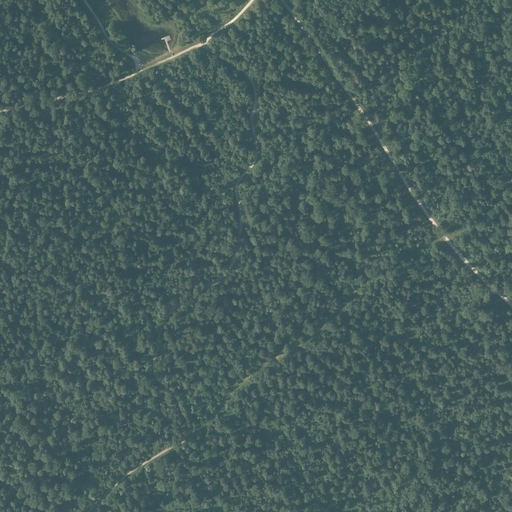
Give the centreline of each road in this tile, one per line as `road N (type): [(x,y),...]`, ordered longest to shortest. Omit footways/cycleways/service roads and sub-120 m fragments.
road 1 (track): [(191,432),(172,392),(153,375),(158,331),(168,313),(230,266),(239,230),(234,189),(256,154),(252,83),(199,42)]
road 2 (track): [(445,238),(382,265),(314,334),(256,369),(202,424),(126,474),(88,511)]
road 3 (track): [(445,238),(280,0)]
road 4 (track): [(0,111),(142,70)]
road 5 (track): [(142,70),(212,35),(250,0)]
